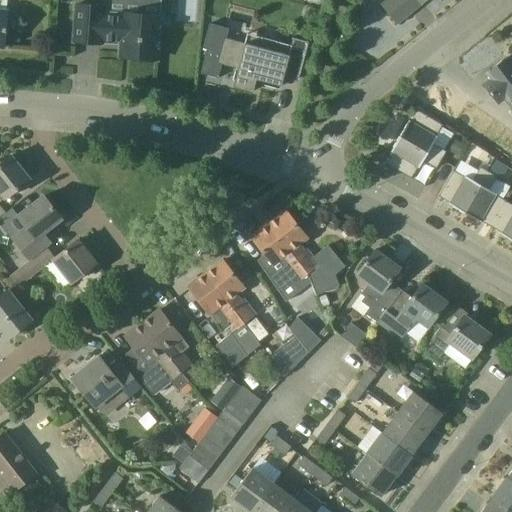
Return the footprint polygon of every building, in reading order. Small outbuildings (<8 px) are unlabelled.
[(389,0),(383,5),(397,23),(423,3),(426,0),(389,0)] [(105,14),(105,7),(77,5),(74,42),(103,44),(103,42),(121,44),(120,57),(158,60),(161,16),(123,13),(123,15),(105,14)] [(300,79),(310,42),(295,38),(291,55),(225,38),(219,63),(239,69),(234,86),(254,91),(257,82),(277,88),(278,85),(282,86),(285,75),(300,79)] [(511,65),(507,59),(488,73),(493,80),(485,86),(498,102),(506,96),(509,101),(511,104),(511,114),(511,116),(511,65)] [(410,121),(401,136),(429,153),(442,160),(447,152),(434,144),(438,137),(437,136),(443,125),(418,110),(411,121),(410,121)] [(437,169),(442,160),(429,153),(401,136),(392,152),(393,153),(386,164),(412,179),(419,168),(420,169),(424,161),(437,169)] [(459,157),(466,145),(455,139),(449,151),(459,157)] [(12,156),(0,165),(0,219),(7,214),(0,205),(0,203),(31,179),(12,156)] [(508,167),(496,160),(490,170),(502,177),(508,167)] [(450,204),(465,213),(490,172),(481,167),(473,180),(466,176),(465,177),(454,171),(439,197),(450,203),(450,204)] [(498,177),(490,172),(465,213),(481,223),(482,221),(492,227),(507,202),(497,196),(497,195),(490,190),(498,177)] [(44,196),(19,216),(28,228),(13,239),(30,261),(47,247),(52,244),(44,233),(62,219),(44,196)] [(511,204),(507,202),(492,227),(502,233),(502,235),(511,240),(511,204)] [(310,277),(318,296),(340,286),(336,276),(347,267),(329,246),(313,258),(307,250),(304,252),(299,245),(308,238),(287,211),(269,225),(279,236),(290,251),(305,271),(310,277)] [(335,230),(340,220),(328,214),(323,224),(335,230)] [(277,276),(280,273),(286,268),(295,279),(305,271),(290,251),(279,236),(269,225),(252,238),(261,250),(258,252),(277,276)] [(79,240),(56,258),(53,261),(71,284),(97,264),(79,240)] [(30,261),(11,276),(20,287),(26,282),(43,269),(53,261),(56,258),(47,247),(30,261)] [(377,323),(401,290),(396,296),(386,288),(400,269),(376,250),(358,275),(370,284),(362,294),(365,297),(362,302),(370,308),(366,314),(377,323)] [(224,261),(206,274),(245,324),(256,316),(244,300),(241,302),(235,295),(245,287),(224,261)] [(263,346),(245,324),(206,274),(189,288),(225,334),(232,329),(235,332),(231,335),(249,358),(263,346)] [(26,282),(20,287),(27,298),(33,293),(26,282)] [(402,290),(401,290),(377,323),(389,331),(391,328),(403,337),(406,333),(414,322),(426,331),(447,303),(422,285),(407,304),(397,297),(402,290)] [(8,290),(0,296),(0,333),(6,341),(32,320),(8,290)] [(326,295),(319,298),(323,307),(330,304),(326,295)] [(143,324),(173,361),(189,382),(199,374),(192,366),(193,365),(183,353),(190,347),(161,310),(143,324)] [(321,341),(302,315),(290,325),(309,353),(321,341)] [(465,316),(451,334),(441,327),(426,348),(440,359),(451,344),(472,359),(490,335),(465,316)] [(367,334),(350,323),(341,336),(357,347),(367,334)] [(189,382),(173,361),(143,324),(126,338),(134,348),(126,355),(138,370),(135,372),(154,396),(172,382),(179,391),(189,382)] [(286,324),(260,342),(263,346),(272,360),(298,341),(286,324)] [(74,379),(87,394),(97,406),(113,393),(117,398),(126,391),(131,397),(143,387),(124,364),(112,373),(100,358),(74,379)] [(266,375),(272,383),(283,376),(277,368),(266,375)] [(358,383),(366,389),(377,375),(369,369),(358,383)] [(219,389),(231,398),(240,386),(228,377),(219,389)] [(356,404),(366,389),(358,383),(348,398),(356,404)] [(234,399),(253,413),(262,401),(243,386),(234,399)] [(398,413),(427,434),(443,413),(414,392),(398,413)] [(243,426),(253,413),(234,399),(224,411),(243,426)] [(204,409),(198,417),(203,421),(212,428),(215,424),(218,420),(209,413),(204,409)] [(328,425),(336,431),(346,416),(338,410),(328,425)] [(218,420),(215,424),(234,438),(243,426),(224,411),(218,420)] [(427,434),(398,413),(383,433),(412,455),(427,434)] [(212,428),(205,437),(224,451),(234,438),(215,424),(212,428)] [(325,445),(336,431),(328,425),(317,439),(325,445)] [(412,455),(383,433),(368,454),(396,476),(412,455)] [(6,499),(15,491),(37,474),(4,434),(0,437),(0,471),(10,484),(0,492),(6,499)] [(292,447),(277,436),(271,444),(286,455),(292,447)] [(205,437),(204,439),(197,447),(216,461),(224,451),(205,437)] [(174,455),(185,463),(190,456),(193,453),(182,445),(174,455)] [(190,456),(209,471),(216,461),(197,447),(193,453),(190,456)] [(381,496),(396,476),(368,454),(352,475),(381,496)] [(185,463),(181,468),(200,482),(209,471),(190,456),(185,463)] [(313,475),(319,467),(304,457),(298,465),(313,475)] [(333,478),(319,467),(313,475),(327,486),(333,478)] [(232,497),(251,511),(252,511),(274,484),(253,468),(232,497)] [(105,486),(113,492),(124,478),(116,472),(105,486)] [(511,511),(511,480),(508,477),(493,498),(511,511)] [(274,484),(252,511),(285,511),(295,499),(274,484)] [(102,507),(113,492),(105,486),(94,501),(102,507)] [(360,498),(346,487),(340,495),(354,506),(360,498)] [(148,511),(182,511),(161,496),(148,511)] [(511,511),(493,498),(482,511),(511,511)] [(53,499),(42,511),(66,511),(67,511),(53,499)] [(311,511),(295,499),(285,511),(311,511)]
